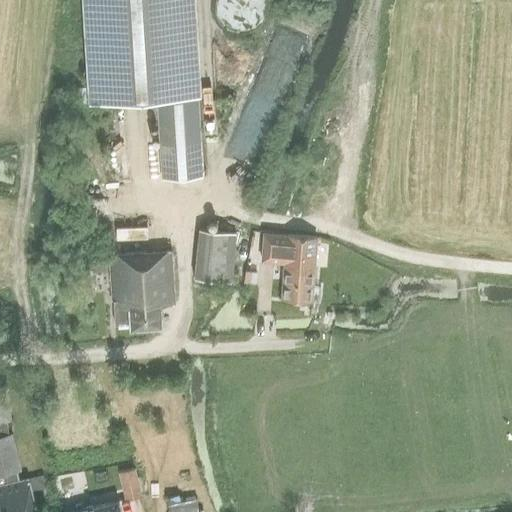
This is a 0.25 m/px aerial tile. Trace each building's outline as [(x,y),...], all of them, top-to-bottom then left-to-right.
[(202,177),(191,0),(85,0),(92,103),(156,99),(161,179),(202,177)] [(218,9),(218,15),(219,22),(222,27),(226,32),(231,36),(237,38),(244,39),(250,38),(256,35),(261,31),(265,26),(268,21),(269,14),(268,8),(266,2),(264,0),(221,0),(220,3),(218,9)] [(230,282),(235,232),(199,228),(195,278),(230,282)] [(317,237),(286,234),(286,235),(264,233),(262,261),(284,263),(281,299),(311,301),(317,237)] [(171,250),(109,254),(112,301),(113,301),(115,325),(130,324),(131,327),(161,325),(160,304),(175,303),(171,250)] [(94,258),(95,271),(107,270),(106,258),(94,258)] [(42,475),(28,478),(19,480),(17,470),(20,469),(11,432),(8,433),(7,418),(10,418),(7,386),(0,386),(0,511),(35,511),(31,491),(45,488),(42,475)] [(125,498),(141,494),(134,467),(119,471),(125,498)] [(179,495),(167,497),(168,503),(169,511),(202,511),(202,510),(197,511),(195,498),(180,501),(179,495)] [(120,511),(117,500),(67,511),(120,511)]
